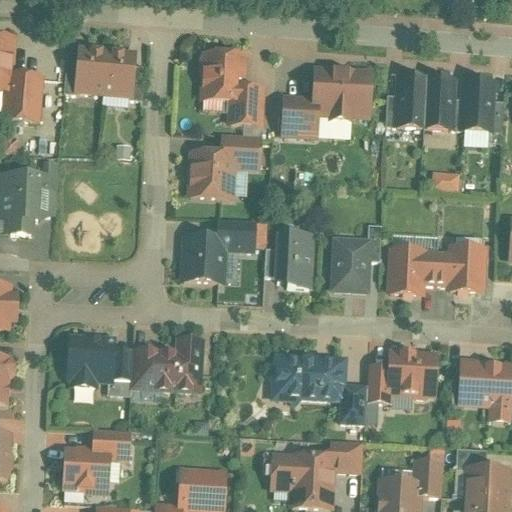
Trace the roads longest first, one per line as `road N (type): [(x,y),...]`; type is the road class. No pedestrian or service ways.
road 1 (residential): [(511,341),(155,323)]
road 2 (residential): [(161,17),(511,46)]
road 3 (residential): [(161,17),(155,278)]
road 4 (residential): [(39,321),(29,511)]
road 5 (residential): [(0,4),(161,17)]
road 6 (residential): [(155,278),(55,279),(47,282),(39,321)]
